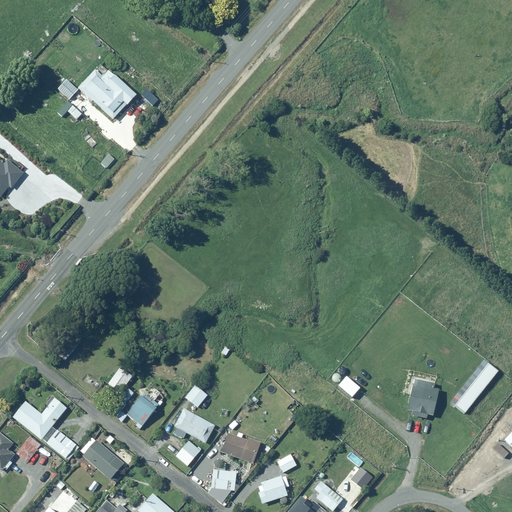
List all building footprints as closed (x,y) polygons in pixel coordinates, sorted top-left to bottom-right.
[(95,71),(79,89),(114,121),(127,107),(129,108),(138,97),(109,71),(103,78),(95,71)] [(67,80),(59,90),(70,100),(79,90),(67,80)] [(67,101),(62,106),(77,120),(82,115),(67,101)] [(0,185),(17,165),(0,151),(0,185)] [(109,154),(101,164),(107,170),(115,160),(109,154)] [(447,403),(461,414),(496,370),(482,359),(447,403)] [(118,394),(124,386),(131,377),(118,367),(105,384),(118,394)] [(344,372),(337,382),(346,389),(353,379),(344,372)] [(413,374),(404,410),(410,412),(409,414),(424,418),(425,415),(430,416),(437,388),(431,387),(433,378),(425,376),(423,381),(419,380),(420,376),(413,374)] [(193,385),(183,398),(196,408),(206,395),(193,385)] [(128,389),(122,397),(110,413),(121,422),(126,416),(140,426),(156,405),(140,393),(138,396),(128,389)] [(351,391),(346,396),(356,404),(360,399),(351,391)] [(23,400),(10,417),(64,459),(75,444),(52,426),(65,409),(52,398),(40,414),(23,400)] [(181,408),(172,427),(204,444),(213,425),(181,408)] [(511,428),(501,439),(511,449),(511,428)] [(258,441),(245,437),(241,436),(242,433),(236,431),(235,436),(226,433),(220,452),(251,462),(258,441)] [(12,444),(0,434),(0,471),(0,472),(13,455),(7,450),(12,444)] [(29,436),(15,454),(25,462),(39,445),(29,436)] [(90,438),(77,451),(108,479),(123,464),(96,439),(94,442),(90,438)] [(187,441),(173,456),(185,467),(199,452),(187,441)] [(289,453),(274,461),(281,473),(296,465),(289,453)] [(234,471),(211,469),(210,488),(233,490),(234,471)] [(363,492),(373,480),(361,470),(350,482),(363,492)] [(256,492),(260,504),(285,495),(283,487),(288,485),(284,474),(258,483),(259,485),(255,486),(257,492),(256,492)] [(319,496),(316,500),(330,511),(335,511),(343,502),(322,484),(314,492),(319,496)] [(126,511),(127,511),(123,508),(127,503),(114,493),(107,501),(106,500),(95,511),(126,511)] [(172,511),(151,494),(136,511),(137,511),(172,511)] [(323,511),(313,504),(311,508),(301,500),(291,511),(323,511)] [(51,503),(43,511),(53,511),(57,507),(51,503)]
